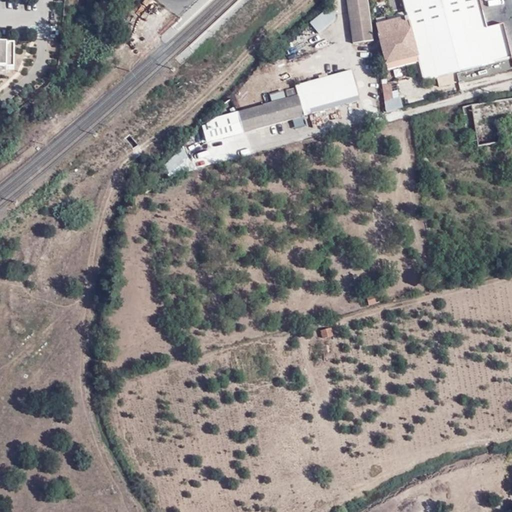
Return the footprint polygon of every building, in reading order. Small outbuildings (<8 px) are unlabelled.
[(374,42),(368,0),(347,0),(353,45),(374,42)] [(459,72),(461,81),(469,80),(511,69),(511,44),(507,23),(492,26),(485,0),(405,0),(407,7),(421,61),(426,82),(437,78),(459,72)] [(336,22),(334,4),(308,23),(319,35),(336,22)] [(407,7),(377,16),(388,68),(421,61),(407,7)] [(11,69),(11,44),(0,44),(0,73),(5,73),(5,69),(11,69)] [(298,96),(289,99),(274,103),(237,114),(244,135),(361,101),(351,68),(295,83),(298,96)] [(440,85),(461,81),(459,72),(437,78),(440,85)] [(387,113),(403,108),(402,97),(393,97),(391,83),(383,84),(387,113)] [(511,98),(464,108),(468,142),(479,140),(479,147),(503,142),(500,124),(511,121),(511,98)] [(379,300),(377,295),(365,298),(368,307),(377,305),(375,302),(379,300)] [(333,338),(330,331),(321,334),(323,341),(333,338)]
